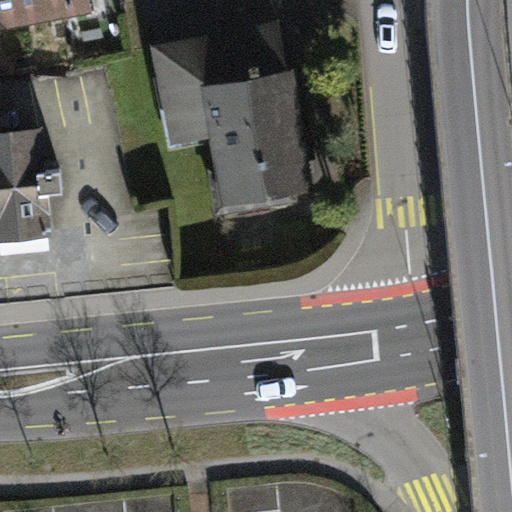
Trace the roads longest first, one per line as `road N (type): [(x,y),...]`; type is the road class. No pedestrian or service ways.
road 1 (residential): [(467,0),(511,476)]
road 2 (residential): [(422,340),(389,0)]
road 3 (primary): [(0,380),(286,358)]
road 4 (residential): [(286,358),(387,429),(443,511)]
road 5 (primary): [(286,358),(422,340)]
